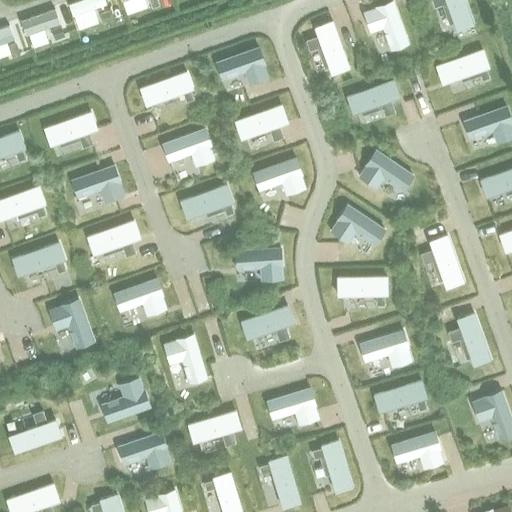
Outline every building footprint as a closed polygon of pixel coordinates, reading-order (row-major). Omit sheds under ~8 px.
[(104,0),(69,0),(68,1),(72,13),(106,2),(104,0)] [(407,43),(392,0),(375,6),(375,8),(363,12),(370,31),(382,26),(390,49),(407,43)] [(473,24),(464,0),(444,0),(456,30),(473,24)] [(54,6),(19,18),(24,32),(59,20),(54,6)] [(348,67),(332,21),(314,27),(331,74),(348,67)] [(9,22),(0,25),(0,42),(14,37),(9,22)] [(316,47),(313,37),(305,40),(308,49),(316,47)] [(264,63),(258,47),(215,62),(221,79),(244,71),(249,83),(267,76),(263,64),(264,63)] [(441,83),(479,70),(482,80),(489,77),(485,68),(488,67),(482,49),(435,65),(441,83)] [(192,88),(186,71),(139,87),(145,105),(182,91),(186,101),(193,98),(189,89),(192,88)] [(399,97),(392,80),(346,96),(352,113),(399,97)] [(287,122),(280,104),(234,121),(240,138),(287,122)] [(394,112),(392,104),(382,107),(385,115),(394,112)] [(511,136),(511,127),(510,123),(511,122),(505,105),(463,121),(469,137),(492,129),(496,142),(511,136)] [(50,145),(96,128),(90,111),(43,128),(50,145)] [(168,160),(190,152),(195,165),(214,158),(209,145),(210,145),(204,128),(162,144),(168,160)] [(283,137),(280,129),(270,132),(273,140),(283,137)] [(24,147),(18,130),(0,136),(0,155),(15,151),(18,160),(25,158),(22,148),(24,147)] [(92,143),(89,136),(80,139),(82,147),(92,143)] [(412,175),(374,149),(364,164),(366,165),(358,176),(375,187),(382,176),(402,189),(412,175)] [(304,187),(300,174),(301,174),(295,157),(252,173),(258,189),(281,181),(286,194),(304,187)] [(123,194),(118,182),(120,181),(114,165),(71,180),(77,197),(100,189),(104,201),(123,194)] [(485,196),(511,186),(511,167),(479,179),(485,196)] [(185,218),(223,205),(226,214),(233,212),(229,202),(232,201),(226,184),(179,200),(185,218)] [(44,203),(38,185),(0,198),(0,218),(35,206),(38,216),(45,213),(41,204),(44,203)] [(384,229),(346,204),(336,219),(337,220),(330,231),(346,242),(354,230),(374,244),(384,229)] [(92,253),(139,237),(133,219),(86,236),(92,253)] [(504,251),(511,248),(511,229),(498,234),(504,251)] [(463,281),(446,234),(429,241),(445,287),(463,281)] [(64,269),(61,259),(64,258),(58,241),(11,258),(17,275),(54,262),(58,271),(64,269)] [(135,252),(132,244),(123,248),(125,255),(135,252)] [(281,265),(280,247),(235,251),(236,268),(260,266),(261,280),(281,278),(280,265),(281,265)] [(431,260),(427,251),(420,254),(423,263),(431,260)] [(386,294),(386,276),(336,277),(337,295),(376,294),(376,304),(384,304),(383,294),(386,294)] [(162,294),(156,278),(113,293),(119,310),(142,302),(146,314),(165,307),(160,295),(162,294)] [(93,341),(77,298),(61,304),(61,305),(49,310),(55,328),(68,324),(76,347),(93,341)] [(293,322),(287,305),(240,321),(246,338),(293,322)] [(490,359),(473,312),(456,318),(473,365),(490,359)] [(458,338),(455,328),(447,331),(450,341),(458,338)] [(288,337),(286,329),(276,332),(279,340),(288,337)] [(410,360),(406,347),(407,347),(402,330),(359,343),(364,360),(387,353),(391,366),(410,360)] [(205,377),(192,333),(175,338),(176,340),(163,343),(169,362),(181,359),(188,382),(205,377)] [(149,406),(143,389),(142,389),(138,377),(119,383),(123,396),(101,404),(106,421),(149,406)] [(378,411),(416,400),(419,409),(426,407),(423,398),(425,397),(420,379),(373,394),(378,411)] [(317,417),(313,405),(314,404),(309,387),(266,401),(271,418),(294,410),(298,423),(317,417)] [(511,433),(511,423),(500,389),(483,395),(484,397),(471,401),(478,420),(491,415),(499,438),(511,433)] [(44,417),(42,410),(32,413),(35,421),(44,417)] [(240,427),(234,410),(187,424),(192,441),(240,427)] [(14,452),(60,436),(54,419),(8,435),(14,452)] [(160,431),(117,446),(123,463),(144,455),(148,465),(169,458),(166,448),(160,431)] [(442,461),(438,448),(439,448),(434,431),(390,444),(396,461),(419,454),(423,467),(442,461)] [(235,442),(232,434),(223,437),(225,445),(235,442)] [(352,486),(337,439),(320,445),(321,447),(311,450),(313,457),(323,454),(335,492),(352,486)] [(300,502),(286,455),(267,460),(268,463),(258,466),(261,473),(270,470),(282,507),(300,502)] [(241,511),(230,471),(212,477),(213,479),(203,482),(205,489),(215,486),(222,511),(241,511)] [(22,511),(58,500),(52,483),(6,499),(10,511),(22,511)] [(180,511),(174,489),(157,494),(157,495),(144,499),(148,511),(180,511)] [(122,511),(117,494),(99,499),(100,501),(90,504),(92,511),(102,508),(103,511),(122,511)]
